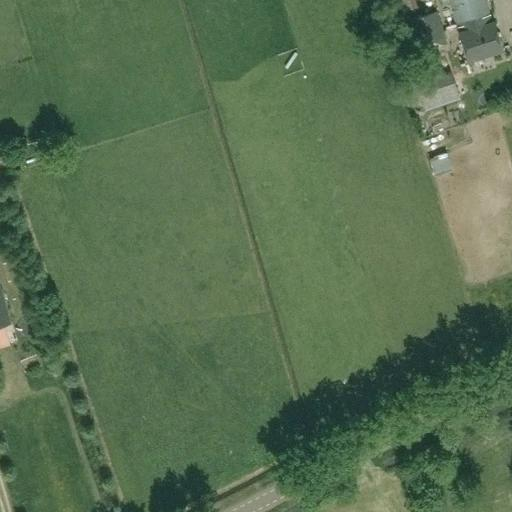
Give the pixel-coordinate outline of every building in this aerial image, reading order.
[(415,0),(387,0),(393,15),(396,14),(397,18),(409,15),(407,10),(418,7),(415,0)] [(447,0),(455,24),(491,13),(486,0),(447,0)] [(447,44),(438,12),(406,19),(417,54),(447,44)] [(494,23),(491,13),(455,24),(458,33),(457,34),(465,61),(501,51),(494,23)] [(451,92),(442,57),(416,64),(426,98),(451,92)]
